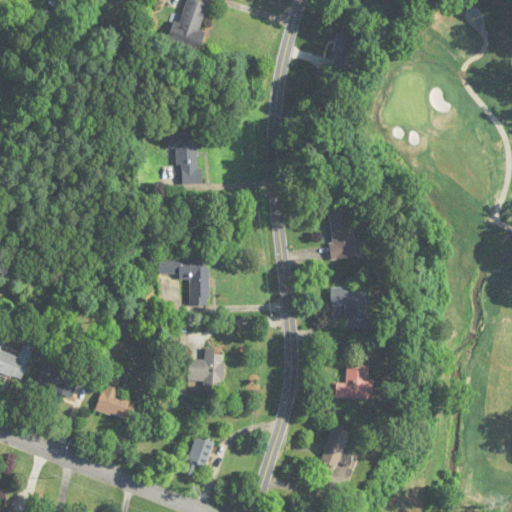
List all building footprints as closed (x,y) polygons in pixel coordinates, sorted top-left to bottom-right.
[(200,30),(208,4),(194,0),(184,0),(172,40),(200,48),(205,32),(200,30)] [(362,31),(340,25),(331,67),(353,72),(362,31)] [(168,148),(179,148),(179,183),(200,183),(200,133),(168,133),(168,148)] [(327,207),(333,260),(357,257),(352,205),(327,207)] [(210,259),(160,259),(159,276),(190,276),(189,306),(209,306),(210,259)] [(331,288),(331,306),(346,306),(346,329),(368,329),(368,288),(331,288)] [(3,341),(0,339),(0,373),(23,380),(33,348),(23,345),(20,357),(0,351),(3,341)] [(205,360),(189,360),(189,384),(223,385),(224,355),(215,355),(215,350),(205,350),(205,360)] [(81,371),(46,360),(37,387),(72,398),(81,371)] [(368,380),(369,366),(347,365),(346,384),(336,384),(335,399),(373,401),(374,380),(368,380)] [(126,377),(110,371),(96,411),(130,422),(137,403),(119,397),(126,377)] [(320,463),(337,469),(350,434),(332,427),(320,463)] [(214,443),(193,437),(182,474),(197,479),(200,468),(206,470),(214,443)]
